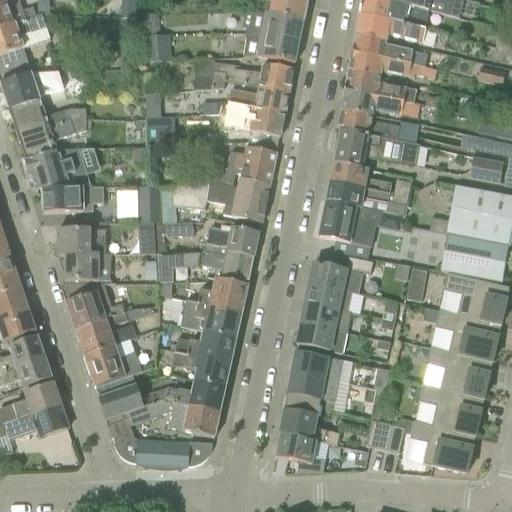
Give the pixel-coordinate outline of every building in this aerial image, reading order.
[(121,0),(122,21),(136,21),(135,0),(121,0)] [(303,23),(308,1),(308,0),(250,0),(273,4),(271,16),(270,17),(303,23)] [(424,26),(428,14),(367,0),(361,0),(359,18),(390,23),(391,18),(413,24),(412,29),(423,31),(424,26)] [(454,0),(367,0),(428,14),(428,13),(459,21),(464,3),(454,0)] [(19,3),(2,9),(1,7),(0,7),(0,31),(37,20),(33,10),(23,13),(19,3)] [(246,34),(299,46),(303,23),(270,17),(271,16),(267,15),(267,16),(246,14),(243,31),(247,32),(246,34)] [(140,17),(141,39),(159,38),(158,16),(140,17)] [(359,18),(355,37),(386,44),(387,38),(422,46),(426,32),(425,32),(423,32),(423,31),(412,29),(390,23),(359,18)] [(50,43),(46,31),(42,19),(37,21),(37,20),(0,31),(0,77),(31,77),(31,76),(23,52),(50,43)] [(511,36),(500,33),(495,51),(508,54),(511,54),(511,36)] [(246,42),(244,59),(258,59),(295,66),(299,46),(246,34),(245,36),(246,42)] [(385,47),(386,44),(355,37),(355,40),(353,48),(354,48),(352,56),(414,67),(420,69),(423,56),(385,47)] [(143,41),(145,65),(161,63),(159,39),(143,41)] [(379,81),(380,74),(414,81),(415,77),(436,82),(437,72),(420,69),(414,67),(352,56),(351,63),(350,62),(348,75),(379,81)] [(194,62),(194,73),(195,83),(194,83),(194,93),(224,91),(225,85),(260,90),(260,89),(289,94),(294,72),(265,66),(263,75),(235,72),(235,70),(215,67),(215,61),(194,62)] [(477,83),(502,89),(506,74),(481,69),(477,83)] [(39,102),(38,99),(66,90),(74,87),(73,75),(31,76),(31,77),(0,77),(0,86),(1,89),(0,91),(0,94),(0,96),(4,98),(9,112),(39,102)] [(402,104),(413,107),(415,99),(416,94),(405,91),(405,90),(378,85),(379,81),(348,75),(346,87),(344,93),(402,104)] [(260,89),(260,90),(258,98),(231,93),(229,106),(284,117),(289,94),(260,89)] [(373,112),(418,120),(420,108),(413,107),(402,104),(344,93),(343,101),(341,112),(372,118),(373,112)] [(146,121),(162,120),(161,96),(145,97),(146,121)] [(444,112),(446,103),(427,99),(426,100),(425,108),(444,112)] [(67,113),(45,120),(39,102),(9,112),(18,140),(70,122),(86,122),(86,111),(67,113)] [(277,152),(277,151),(284,117),(229,106),(228,107),(226,107),(220,119),(226,120),(224,129),(250,134),(248,147),(277,152)] [(337,133),(341,133),(396,144),(396,143),(398,129),(371,124),(372,118),(341,112),(337,133)] [(162,120),(146,121),(146,149),(162,148),(162,120)] [(53,144),(87,132),(86,122),(70,122),(18,140),(26,163),(56,153),(53,144)] [(511,129),(499,126),(496,140),(511,143),(511,129)] [(341,133),(336,155),(334,166),(362,170),(364,160),(417,170),(421,148),(396,143),(396,144),(341,133)] [(227,169),(228,169),(227,173),(194,172),(194,187),(239,186),(240,181),(270,189),(277,156),(276,156),(277,152),(248,147),(245,158),(230,154),(227,169)] [(141,164),(150,163),(149,150),(140,151),(141,164)] [(92,191),(85,166),(80,152),(56,154),(56,153),(26,163),(26,165),(27,171),(30,179),(32,178),(36,193),(42,193),(92,191)] [(500,187),(504,165),(473,159),(468,181),(500,187)] [(334,166),(330,185),(390,196),(392,185),(366,181),(368,171),(362,170),(334,166)] [(194,188),(171,189),(172,208),(205,212),(207,203),(225,207),(224,217),(233,218),(233,219),(234,219),(233,225),(259,231),(259,230),(261,225),(262,226),(270,189),(240,181),(239,186),(238,190),(223,188),(194,188)] [(394,196),(392,206),(407,209),(412,186),(397,183),(394,196)] [(330,185),(327,203),(361,210),(365,210),(384,215),(405,220),(407,209),(392,206),(394,196),(390,196),(330,185)] [(152,188),(153,224),(161,224),(160,188),(152,188)] [(511,197),(455,188),(449,224),(432,221),(430,232),(437,234),(446,236),(446,235),(509,249),(510,249),(511,239),(511,197)] [(151,223),(150,189),(141,189),(141,224),(151,223)] [(43,216),(77,215),(93,214),(92,207),(102,207),(102,190),(92,191),(42,193),(43,216)] [(374,227),(382,229),(384,215),(365,210),(361,210),(327,203),(320,237),(319,239),(369,250),(374,227)] [(177,225),(176,215),(161,215),(162,226),(167,226),(177,225)] [(177,225),(167,226),(167,239),(193,239),(194,226),(177,226),(177,225)] [(210,231),(206,246),(206,250),(254,260),(259,231),(233,225),(231,235),(210,231)] [(138,226),(138,239),(154,239),(154,226),(138,226)] [(90,232),(57,233),(57,259),(66,259),(102,257),(102,234),(90,234),(90,232)] [(439,273),(502,285),(509,249),(446,235),(446,236),(439,273)] [(0,281),(16,276),(7,248),(0,249),(0,281)] [(205,255),(204,255),(201,268),(223,272),(222,278),(249,284),(254,260),(206,250),(205,255)] [(66,259),(66,282),(66,287),(60,289),(105,287),(111,286),(111,257),(102,257),(66,259)] [(173,285),(172,271),(171,257),(157,257),(158,272),(158,286),(173,285)] [(309,287),(352,296),(359,297),(363,277),(370,278),(373,265),(348,260),(346,273),(313,266),(309,287)] [(145,265),(146,283),(157,282),(156,264),(145,265)] [(425,283),(427,274),(412,272),(411,280),(425,283)] [(0,313),(26,305),(16,276),(0,281),(0,313)] [(461,296),(456,316),(501,326),(509,290),(447,276),(443,293),(461,296)] [(242,315),(248,288),(215,281),(212,296),(188,291),(186,303),(242,315)] [(159,286),(159,299),(172,301),(172,287),(159,286)] [(121,307),(112,310),(105,287),(60,289),(75,333),(125,316),(121,307)] [(348,316),(352,296),(309,287),(305,306),(338,313),(348,316)] [(202,334),(236,341),(242,315),(186,303),(182,318),(204,322),(202,334)] [(0,334),(3,345),(36,334),(26,305),(0,313),(0,334)] [(333,334),(333,333),(338,313),(305,306),(301,327),(333,334)] [(439,314),(424,311),(421,323),(436,327),(439,314)] [(125,315),(125,316),(128,323),(128,325),(137,322),(134,312),(125,315)] [(492,363),(501,326),(456,316),(439,312),(439,314),(436,327),(435,330),(452,333),(448,353),(492,363)] [(384,314),(382,323),(394,325),(396,317),(384,314)] [(110,331),(127,324),(125,316),(75,333),(84,358),(115,347),(111,336),(110,331)] [(394,325),(382,323),(380,331),(392,334),(394,325)] [(347,336),(333,333),(333,334),(301,327),(296,347),(342,356),(347,336)] [(199,346),(177,341),(176,348),(174,355),(231,367),(236,341),(202,334),(199,346)] [(0,375),(45,360),(38,339),(10,349),(12,358),(0,361),(0,375)] [(378,343),(376,351),(388,353),(390,345),(378,343)] [(135,356),(120,361),(115,347),(84,358),(95,391),(132,378),(142,375),(135,356)] [(492,363),(448,353),(430,349),(430,352),(428,361),(426,367),(443,370),(439,390),(484,401),(492,363)] [(428,361),(430,352),(421,350),(420,354),(424,360),(428,361)] [(165,353),(162,365),(196,373),(193,383),(226,390),(231,367),(174,355),(169,354),(165,353)] [(328,361),(295,355),(291,376),(338,385),(342,364),(328,361)] [(23,391),(51,381),(52,381),(45,360),(0,375),(0,388),(20,382),(23,391)] [(346,410),(354,365),(343,363),(335,408),(346,410)] [(152,365),(142,369),(143,374),(151,370),(152,365)] [(376,390),(386,392),(390,373),(379,371),(376,390)] [(321,410),(333,413),(338,385),(291,376),(286,402),(319,408),(319,410),(321,410)] [(98,400),(136,388),(132,378),(95,391),(98,400)] [(165,403),(220,415),(226,390),(193,383),(191,395),(167,390),(165,403)] [(61,409),(53,386),(25,395),(28,404),(0,413),(0,414),(4,427),(5,429),(61,409)] [(484,401),(439,390),(422,386),(418,404),(435,408),(431,427),(475,438),(484,401)] [(143,408),(136,388),(98,400),(106,423),(125,417),(144,409),(143,408)] [(169,431),(214,441),(220,415),(165,403),(163,402),(143,408),(144,409),(125,417),(106,423),(108,430),(127,424),(129,429),(167,415),(172,416),(169,431)] [(337,449),(340,437),(326,434),(327,432),(314,430),(317,419),(319,419),(321,410),(319,410),(319,408),(286,402),(279,436),(316,445),(337,449)] [(0,440),(8,438),(9,443),(37,433),(40,441),(68,431),(61,409),(5,429),(4,427),(0,428),(0,440)] [(380,423),(381,415),(372,413),(370,421),(380,423)] [(410,437),(413,424),(400,421),(398,429),(405,431),(404,435),(410,437)] [(366,449),(387,453),(393,428),(372,423),(366,449)] [(409,441),(427,445),(423,466),(423,467),(466,477),(475,438),(431,427),(413,423),(413,424),(410,437),(409,441)] [(398,429),(393,428),(387,453),(399,456),(404,435),(405,431),(398,429)] [(280,439),(277,458),(288,460),(287,463),(299,465),(297,475),(321,474),(323,464),(313,462),(316,445),(279,436),(279,439),(280,439)] [(115,448),(116,452),(118,455),(119,457),(120,459),(122,461),(124,462),(127,464),(129,465),(132,466),(136,467),(190,470),(193,469),(195,469),(196,469),(199,468),(201,467),(203,465),(204,464),(206,463),(207,461),(209,458),(210,454),(212,450),(212,448),(212,446),(114,440),(115,448)]
